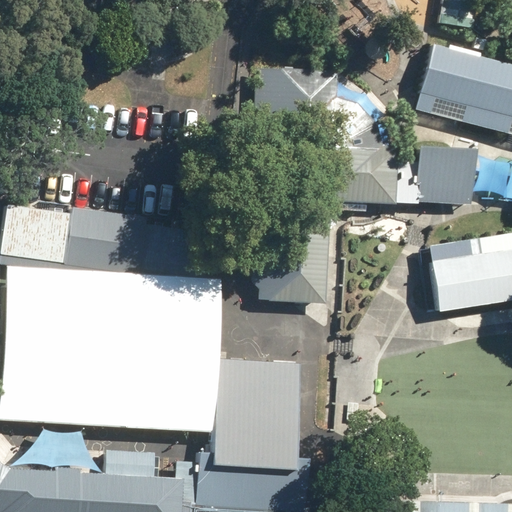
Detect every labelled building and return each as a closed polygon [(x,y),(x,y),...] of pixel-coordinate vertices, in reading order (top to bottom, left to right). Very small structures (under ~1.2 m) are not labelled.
[(469,0),(420,0),(419,30),(468,33),(469,0)] [(511,72),(422,50),(405,115),(511,142),(511,72)] [(264,92),(254,300),(317,303),(322,203),(468,210),(471,154),(347,147),(350,97),(264,92)] [(189,227),(0,206),(0,273),(182,293),(189,227)] [(511,250),(425,265),(432,313),(511,299),(511,250)] [(0,511),(303,511),(307,459),(293,456),(298,364),(211,359),(208,449),(198,449),(199,459),(173,461),(173,480),(3,471),(0,467),(0,511)]
